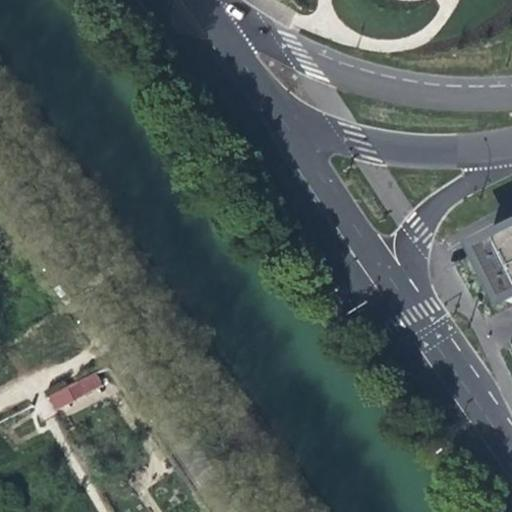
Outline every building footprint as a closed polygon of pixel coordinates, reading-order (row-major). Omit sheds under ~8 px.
[(0,254),(19,241),(23,239),(10,222),(0,228),(0,254)] [(511,235),(487,248),(489,260),(496,275),(511,267),(511,274),(499,281),(504,289),(511,299),(511,235)] [(99,376),(80,384),(86,393),(106,385),(99,376)] [(76,400),(68,389),(48,399),(55,411),(76,400)] [(160,453),(141,465),(154,487),(176,473),(160,453)]
